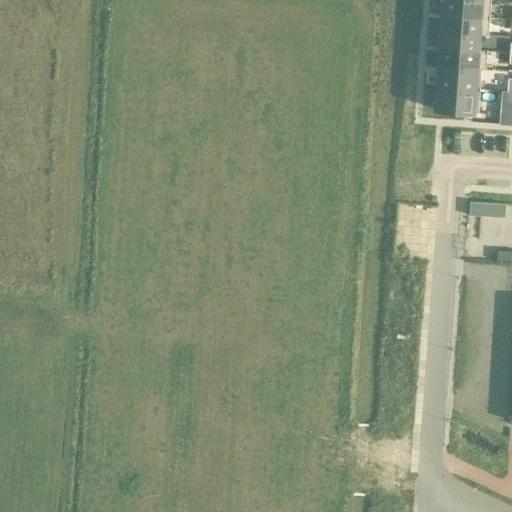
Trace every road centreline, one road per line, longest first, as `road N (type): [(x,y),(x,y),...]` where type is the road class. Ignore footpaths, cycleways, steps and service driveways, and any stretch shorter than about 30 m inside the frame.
road 1 (residential): [(334,450),(351,151),(0,137)]
road 2 (residential): [(429,453),(448,179),(461,168),(511,171)]
road 3 (residential): [(0,429),(334,450)]
